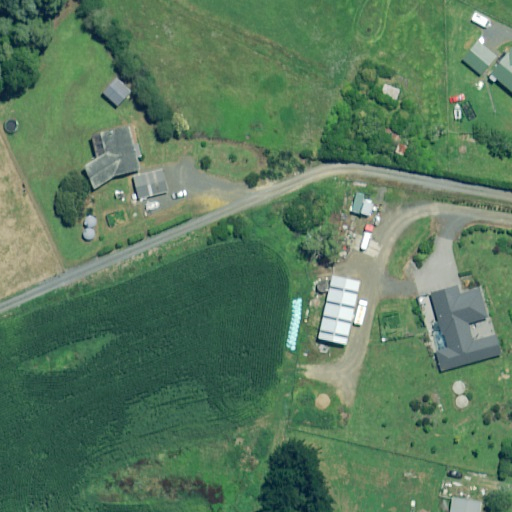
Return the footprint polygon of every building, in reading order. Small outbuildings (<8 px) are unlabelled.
[(496,57),(478,42),(463,60),(481,75),(496,57)] [(511,47),(488,77),(495,83),(498,80),(511,91),(511,47)] [(400,90),(385,85),(381,96),(396,102),(400,90)] [(403,128),(386,123),(382,138),(399,143),(403,128)] [(141,169),(127,127),(101,135),(108,156),(85,163),(92,184),(141,169)] [(409,147),(399,143),(396,153),(405,157),(409,147)] [(168,191),(164,170),(134,177),(138,198),(168,191)] [(364,195),(357,194),(352,212),(360,214),(364,195)] [(359,284),(332,278),(319,338),(346,344),(359,284)] [(480,511),(483,502),(453,498),(451,511),(480,511)]
